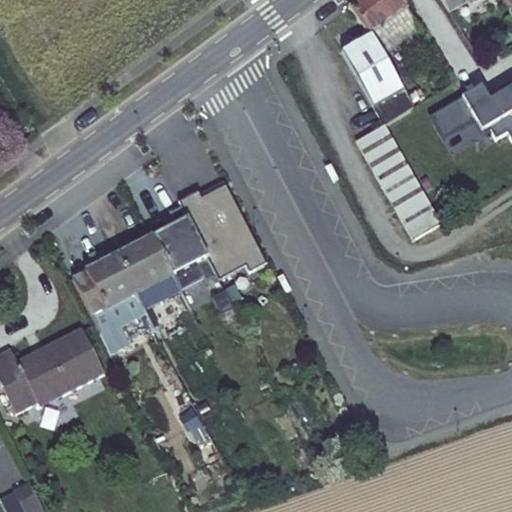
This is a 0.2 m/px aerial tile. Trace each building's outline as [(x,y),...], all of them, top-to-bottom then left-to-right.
[(384,126),(413,110),(382,55),(420,33),(400,0),(356,0),(344,7),(361,37),(335,53),(384,126)] [(440,0),(451,15),(472,0),(440,0)] [(511,0),(496,0),(506,16),(511,12),(511,0)] [(480,84),(425,116),(441,144),(475,124),(488,146),(508,135),(511,140),(511,84),(488,99),(480,84)] [(440,228),(384,126),(350,145),(406,247),(440,228)] [(224,183),(180,206),(186,219),(206,259),(217,281),(247,268),(250,274),(267,265),(224,183)] [(206,259),(186,219),(149,238),(169,277),(206,259)] [(149,238),(69,279),(90,318),(169,277),(149,238)] [(76,333),(12,363),(7,353),(0,356),(0,377),(17,414),(97,376),(76,333)] [(43,511),(30,487),(5,501),(11,511),(43,511)]
